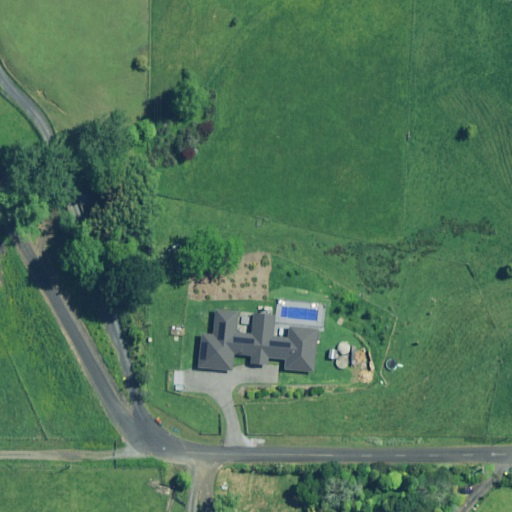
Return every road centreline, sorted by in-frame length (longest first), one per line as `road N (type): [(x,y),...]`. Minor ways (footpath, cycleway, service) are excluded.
road 1 (unknown): [(0,204),(112,318),(64,174),(0,86)]
road 2 (residential): [(511,452),(231,454),(165,440)]
road 3 (track): [(165,440),(0,433)]
